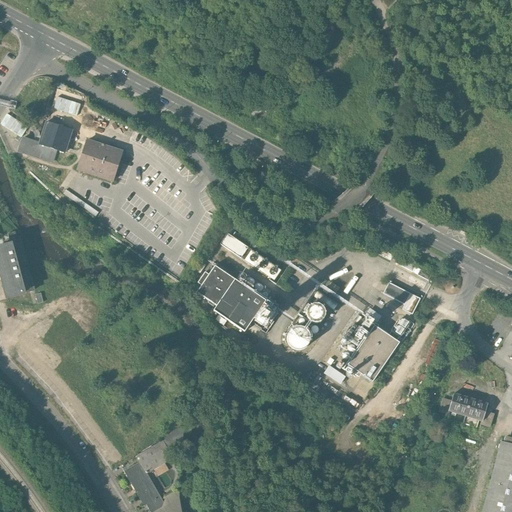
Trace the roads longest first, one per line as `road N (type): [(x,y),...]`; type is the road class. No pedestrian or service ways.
road 1 (secondary): [(511,279),(0,10)]
road 2 (track): [(214,174),(255,215),(304,228),(364,186),(393,124),(397,90),(379,9),(387,0)]
road 3 (track): [(463,322),(376,511)]
road 4 (unclassified): [(123,511),(0,354)]
